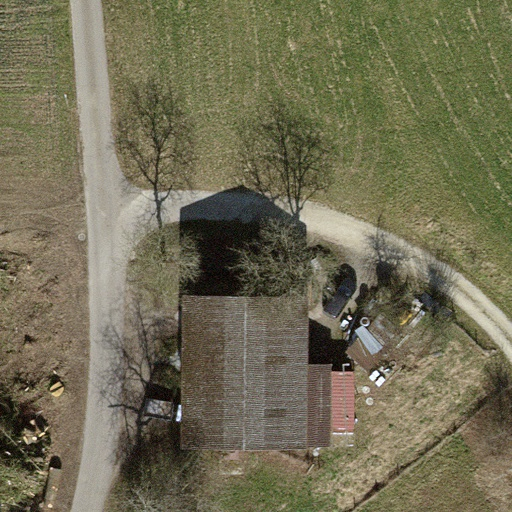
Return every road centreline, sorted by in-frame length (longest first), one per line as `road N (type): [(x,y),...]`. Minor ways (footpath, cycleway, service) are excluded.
road 1 (unclassified): [(87,0),(117,342),(84,511)]
road 2 (track): [(511,355),(463,281),(283,206),(106,214)]
